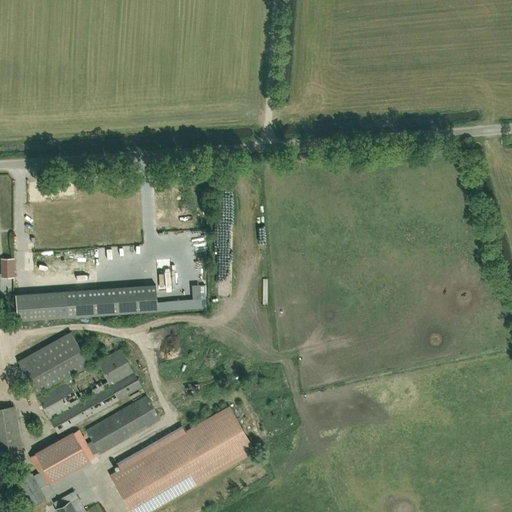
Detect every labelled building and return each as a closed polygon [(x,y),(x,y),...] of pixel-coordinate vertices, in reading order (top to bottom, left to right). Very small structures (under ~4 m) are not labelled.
[(102,200),(25,205),(27,235),(62,233),(61,219),(105,216),(106,226),(113,226),(112,199),(102,200)] [(117,279),(115,237),(34,242),(36,269),(47,268),(47,257),(80,256),(80,267),(81,281),(117,279)] [(13,268),(3,268),(4,277),(14,277),(13,268)] [(156,285),(66,291),(16,294),(17,320),(158,310),(156,285)] [(89,364),(71,332),(18,362),(35,394),(89,364)] [(58,433),(141,387),(120,349),(36,395),(58,433)] [(177,371),(182,391),(208,385),(203,364),(177,371)] [(99,453),(160,419),(146,396),(87,429),(89,433),(88,433),(99,453)] [(0,452),(21,449),(14,406),(0,408),(0,452)] [(147,511),(254,453),(229,408),(111,474),(132,511),(147,511)] [(46,484),(94,456),(79,430),(31,457),(41,473),(33,478),(31,474),(17,482),(31,505),(44,498),(39,488),(46,484)] [(85,511),(74,491),(53,503),(57,511),(85,511)]
